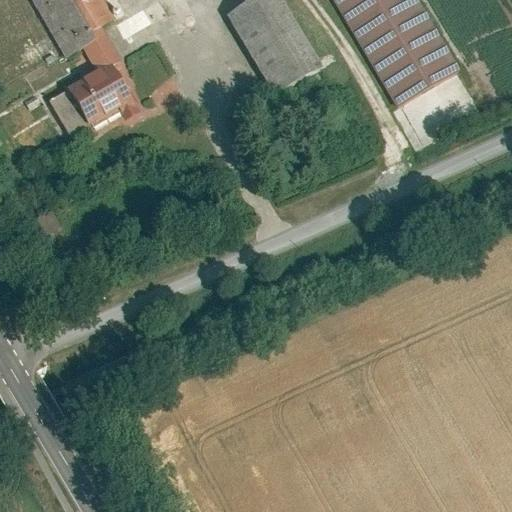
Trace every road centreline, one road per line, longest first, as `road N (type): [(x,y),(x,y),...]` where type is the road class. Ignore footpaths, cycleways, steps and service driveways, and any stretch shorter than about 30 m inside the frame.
road 1 (unclassified): [(2,359),(511,138)]
road 2 (tertiary): [(92,511),(2,359)]
